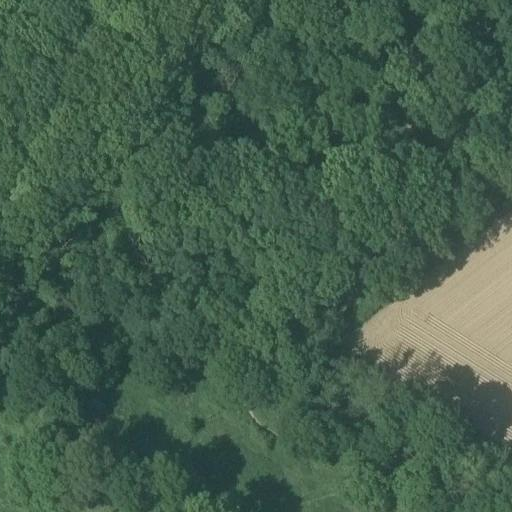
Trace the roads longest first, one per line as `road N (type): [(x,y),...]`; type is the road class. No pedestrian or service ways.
road 1 (track): [(511,154),(294,336),(256,382)]
road 2 (track): [(256,382),(69,330),(22,333)]
